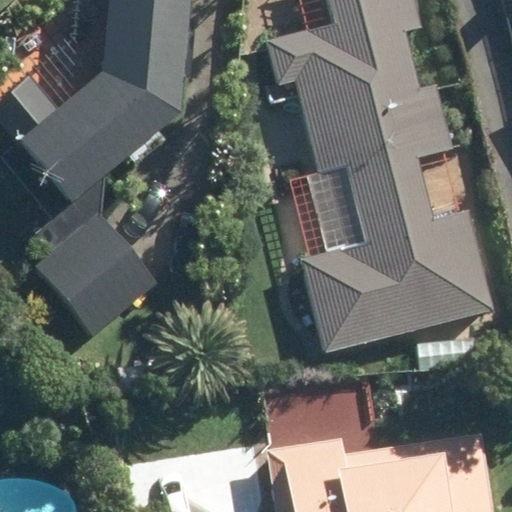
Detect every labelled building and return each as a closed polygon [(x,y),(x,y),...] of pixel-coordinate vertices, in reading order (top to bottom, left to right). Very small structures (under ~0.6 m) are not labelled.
[(0,83),(0,102),(22,130),(11,139),(64,204),(170,116),(180,0),(97,0),(90,74),(50,107),(18,69),(0,83)] [(400,32),(416,28),(409,2),(408,0),(320,0),(327,24),(280,37),(258,42),(271,90),(292,85),(315,170),(302,173),(323,251),(292,259),(317,353),(362,341),(491,306),(432,87),(416,91),(400,32)] [(89,213),(25,267),(84,336),(148,283),(89,213)] [(477,334),(412,339),(415,371),(480,365),(477,334)] [(335,434),(268,443),(277,511),(499,511),(489,437),(339,458),(335,434)]
